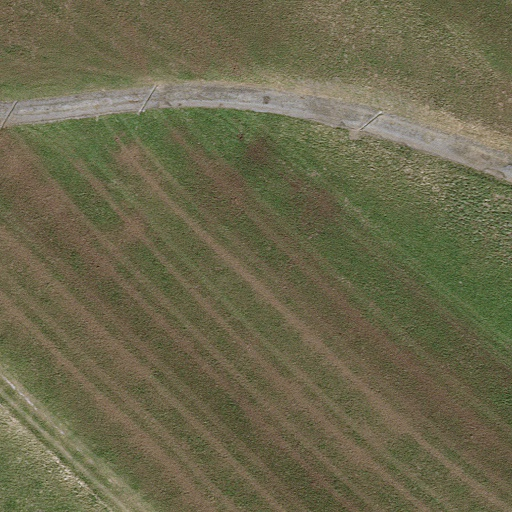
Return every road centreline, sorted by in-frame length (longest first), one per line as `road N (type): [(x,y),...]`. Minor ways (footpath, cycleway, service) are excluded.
road 1 (track): [(0,113),(246,96),(372,122),(511,168)]
road 2 (track): [(0,385),(127,511)]
